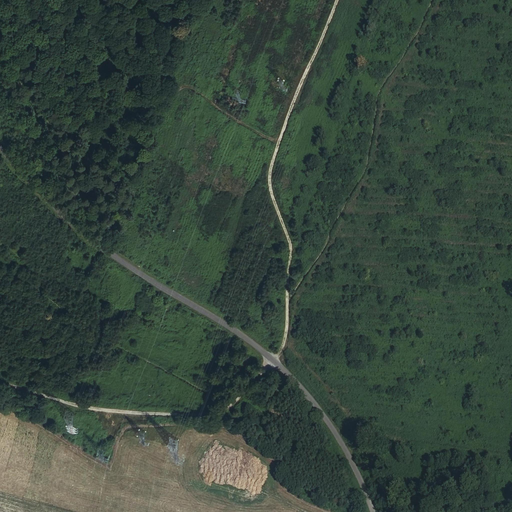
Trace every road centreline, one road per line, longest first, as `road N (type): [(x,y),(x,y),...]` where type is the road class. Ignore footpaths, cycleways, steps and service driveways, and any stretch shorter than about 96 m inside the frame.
road 1 (tertiary): [(372,511),(341,443),(274,360),(111,255),(0,149)]
road 2 (track): [(0,382),(96,409),(220,410),(274,360)]
road 3 (track): [(220,410),(206,390),(69,318),(0,236)]
